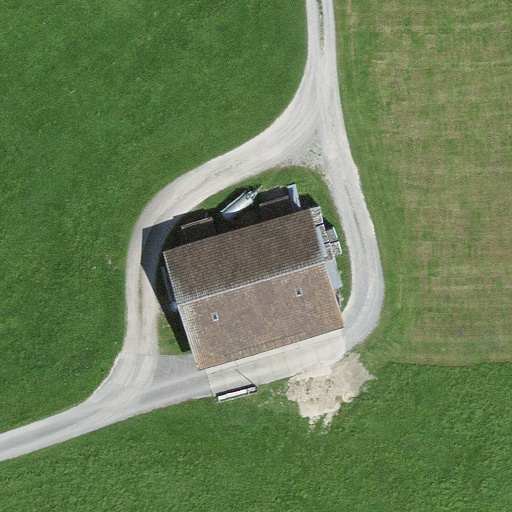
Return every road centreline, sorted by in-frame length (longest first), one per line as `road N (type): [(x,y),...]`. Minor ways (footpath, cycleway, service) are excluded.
road 1 (track): [(325,0),(330,123),(370,297),(363,337),(0,448)]
road 2 (track): [(330,123),(224,170),(162,214),(147,254),(147,400)]
